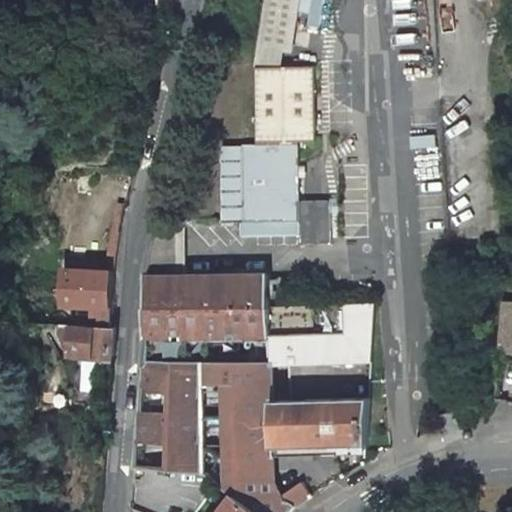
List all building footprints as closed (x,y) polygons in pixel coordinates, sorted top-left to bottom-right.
[(299,0),(266,0),(257,64),(282,64),(284,50),(292,51),(299,0)] [(306,0),(302,24),(322,28),(327,0),(306,0)] [(282,64),(257,64),(259,141),(219,142),(221,221),(239,220),(239,236),(300,234),(300,243),(330,242),(329,199),(298,200),(297,140),(320,140),(318,63),(282,64)] [(118,257),(125,204),(113,203),(106,256),(118,257)] [(147,306),(269,305),(269,274),(184,277),(182,220),(156,220),(147,278),(147,306)] [(112,273),(67,275),(69,304),(84,303),(84,308),(113,308),(112,273)] [(508,355),(508,304),(496,304),(497,355),(508,355)] [(147,341),(200,339),(200,362),(146,364),(140,469),(201,475),(236,500),(253,511),(292,511),(294,510),(296,508),(284,504),(274,486),(274,447),(367,446),(370,400),(273,400),(273,364),(372,362),(374,330),(271,332),(269,305),(147,306),(147,341)] [(84,308),(85,326),(113,327),(113,308),(84,308)] [(54,324),(54,337),(60,344),(69,344),(68,357),(111,360),(113,327),(85,326),(54,324)] [(462,424),(461,412),(444,418),(446,430),(462,424)] [(253,511),(236,500),(227,511),(253,511)]
